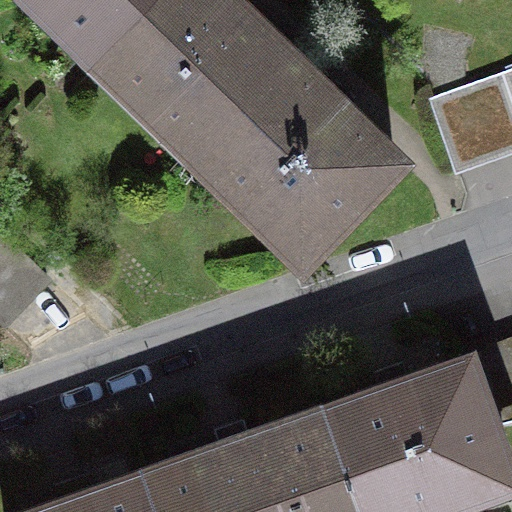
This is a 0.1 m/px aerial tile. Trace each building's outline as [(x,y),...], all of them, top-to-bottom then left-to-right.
[(77,31),(97,51),(146,0),(45,0),(60,14),(67,7),(84,24),(77,31)] [(202,137),(285,50),(237,4),(232,0),(146,0),(97,51),(118,70),(125,63),(142,79),(135,87),(173,123),(180,116),(202,137)] [(339,102),(285,50),(202,137),(224,159),(217,166),(273,220),(280,212),(310,241),(393,154),(339,102)] [(511,72),(503,76),(511,99),(511,72)] [(3,235),(0,237),(0,318),(4,322),(25,299),(47,277),(3,235)] [(395,385),(325,410),(344,462),(342,463),(358,511),(401,511),(400,506),(430,495),(433,504),(470,491),(474,500),(509,488),(507,477),(488,422),(511,414),(511,345),(466,361),(466,360),(395,385)] [(235,441),(145,473),(158,511),(358,511),(342,463),(344,462),(325,410),(235,441)] [(158,511),(145,473),(75,498),(36,511),(158,511)]
